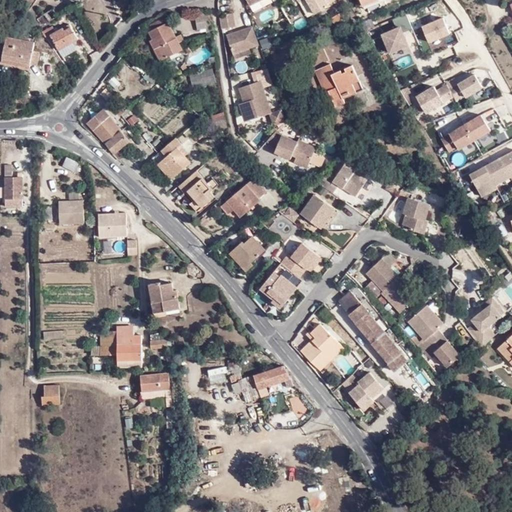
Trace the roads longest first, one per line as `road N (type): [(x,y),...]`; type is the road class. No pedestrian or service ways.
road 1 (tertiary): [(395,511),(358,441),(236,294),(115,170),(59,126)]
road 2 (tertiary): [(167,3),(132,27),(59,126)]
